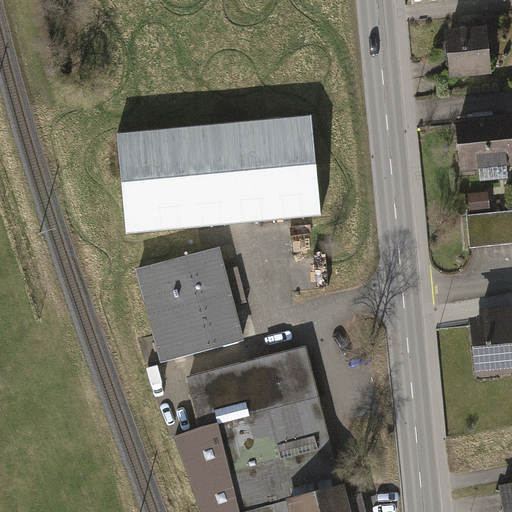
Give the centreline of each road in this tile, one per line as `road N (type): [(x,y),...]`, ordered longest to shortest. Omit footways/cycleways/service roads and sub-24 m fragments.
road 1 (primary): [(426,511),(377,0)]
road 2 (track): [(0,160),(52,320)]
